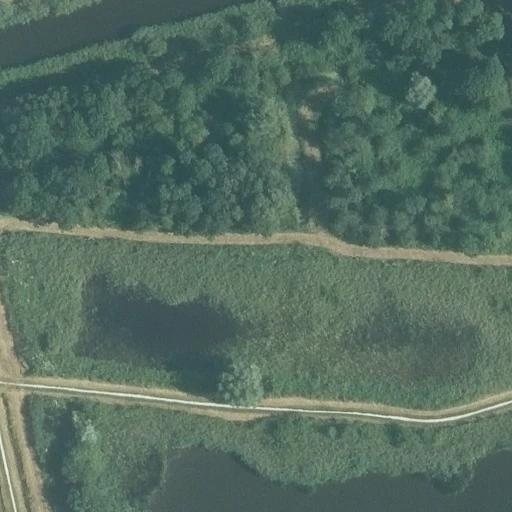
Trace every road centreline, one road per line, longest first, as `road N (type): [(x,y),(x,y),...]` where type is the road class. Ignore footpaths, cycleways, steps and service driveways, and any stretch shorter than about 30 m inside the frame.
road 1 (track): [(0,233),(29,228),(511,260)]
road 2 (track): [(438,0),(339,17),(26,100),(0,117)]
road 3 (track): [(323,248),(311,111),(332,92)]
road 4 (track): [(0,239),(22,385)]
